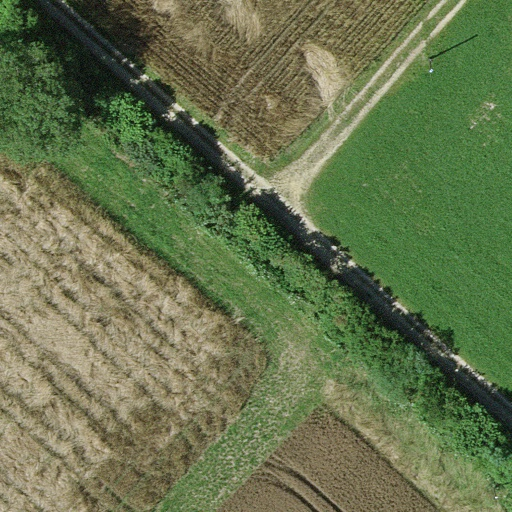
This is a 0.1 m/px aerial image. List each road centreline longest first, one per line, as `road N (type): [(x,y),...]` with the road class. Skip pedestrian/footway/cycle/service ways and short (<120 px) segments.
road 1 (track): [(47,0),(511,415)]
road 2 (track): [(284,209),(306,170),(465,0)]
